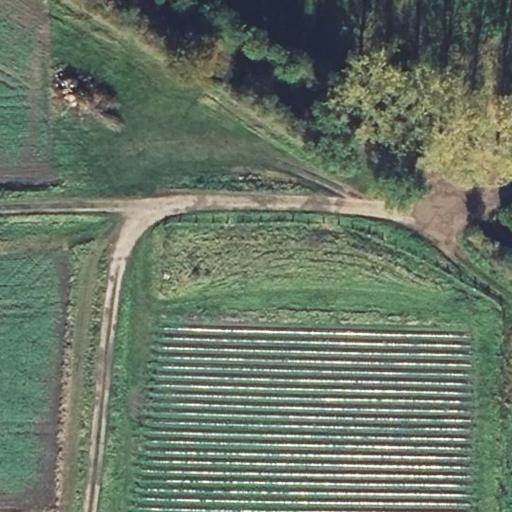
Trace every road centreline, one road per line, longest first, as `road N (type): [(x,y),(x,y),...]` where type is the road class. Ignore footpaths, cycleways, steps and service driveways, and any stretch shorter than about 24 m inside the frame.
road 1 (track): [(381,209),(169,205),(140,214),(115,283),(87,511)]
road 2 (track): [(381,209),(511,296)]
road 3 (track): [(0,205),(47,201),(140,214)]
road 4 (residential): [(511,188),(381,209)]
